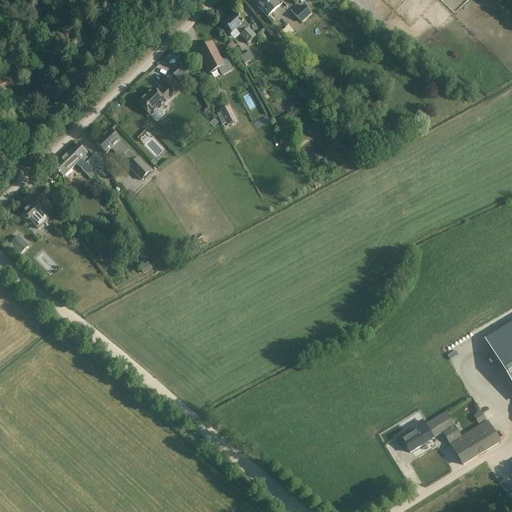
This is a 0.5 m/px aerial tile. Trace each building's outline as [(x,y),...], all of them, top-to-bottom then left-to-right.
[(251,0),(268,18),(280,6),(273,0),(251,0)] [(304,6),(295,15),(302,23),(312,15),(304,6)] [(224,26),(231,33),(232,35),(238,29),(243,34),(240,36),(248,44),(256,37),(235,15),(224,26)] [(76,21),(36,35),(40,47),(81,34),(76,21)] [(210,75),(219,70),(222,77),(233,71),(227,60),(222,62),(213,44),(198,52),(210,75)] [(241,59),(245,65),(254,60),(250,53),(241,59)] [(181,69),(174,76),(185,88),(192,81),(181,69)] [(139,104),(146,112),(151,117),(166,102),(165,101),(169,97),(170,98),(180,89),(169,78),(160,87),(164,92),(160,96),(154,90),(139,104)] [(0,87),(0,93),(13,87),(10,82),(0,87)] [(249,113),(258,109),(248,84),(239,88),(249,113)] [(218,117),(223,126),(227,124),(228,126),(237,122),(230,107),(220,112),(222,115),(218,117)] [(251,116),(254,123),(266,118),(263,111),(251,116)] [(111,150),(120,159),(129,151),(110,132),(96,145),(106,155),(111,150)] [(72,152),(81,161),(82,161),(86,165),(87,164),(92,170),(95,173),(102,166),(94,158),(90,162),(87,159),(85,157),(88,155),(79,146),(72,152)] [(72,152),(54,168),(59,173),(58,173),(59,175),(60,174),(64,179),(77,167),(84,174),(85,173),(92,181),(98,176),(95,173),(92,170),(87,164),(86,165),(82,161),(81,161),(72,152)] [(129,168),(141,181),(151,172),(138,159),(129,168)] [(55,207),(50,202),(43,195),(23,214),(28,219),(27,220),(29,222),(30,221),(38,230),(49,220),(42,213),(45,210),(48,214),(55,207)] [(18,237),(11,244),(22,255),(28,249),(18,237)] [(148,266),(139,270),(142,276),(151,271),(148,266)] [(511,326),(486,342),(511,385),(511,326)] [(443,434),(451,446),(461,439),(446,414),(424,427),(422,423),(395,439),(403,452),(407,449),(410,454),(443,434)] [(487,423),(461,439),(451,446),(463,466),(500,443),(487,423)]
